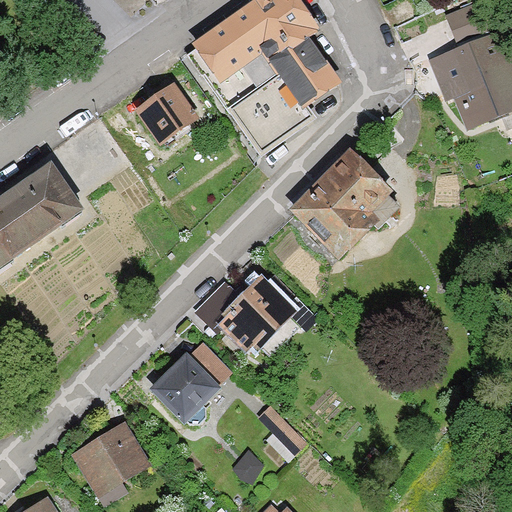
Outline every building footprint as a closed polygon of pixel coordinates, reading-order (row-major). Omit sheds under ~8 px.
[(301,0),(273,0),(201,59),(236,102),(326,30),(301,0)] [(511,36),(498,0),(475,0),(449,10),(463,48),(440,56),(470,135),(511,119),(511,36)] [(176,74),(139,98),(181,159),(156,176),(184,218),(260,166),(231,124),(216,134),(176,74)] [(356,154),(298,212),(359,273),(417,215),(356,154)] [(0,191),(0,270),(85,215),(48,160),(0,191)] [(267,277),(225,316),(265,359),(307,319),(267,277)] [(209,345),(160,385),(196,430),(245,390),(209,345)] [(308,447),(270,408),(257,421),(296,460),(308,447)] [(130,424),(79,459),(108,503),(160,468),(130,424)] [(61,511),(51,496),(24,511),(61,511)]
